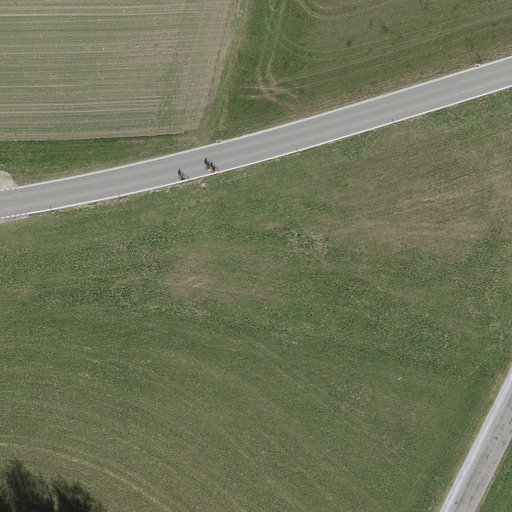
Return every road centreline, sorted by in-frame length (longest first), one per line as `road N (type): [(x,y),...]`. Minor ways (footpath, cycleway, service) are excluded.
road 1 (tertiary): [(511,69),(221,156),(0,203)]
road 2 (unknown): [(10,202),(48,226),(217,232),(376,288),(511,316)]
